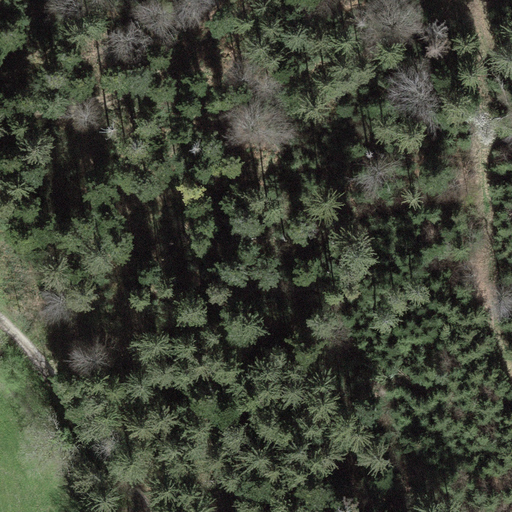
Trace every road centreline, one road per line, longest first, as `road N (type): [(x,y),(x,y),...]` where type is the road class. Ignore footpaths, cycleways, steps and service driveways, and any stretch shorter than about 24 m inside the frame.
road 1 (track): [(233,0),(195,36),(166,80),(36,121),(0,122)]
road 2 (track): [(0,311),(51,357),(170,511)]
road 3 (track): [(511,122),(425,0)]
